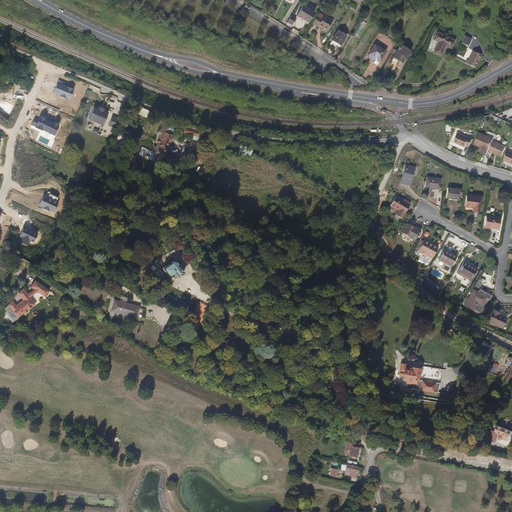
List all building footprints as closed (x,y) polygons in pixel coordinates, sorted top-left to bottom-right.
[(309,9),(297,3),(291,13),(303,20),(309,9)] [(314,10),(308,20),(313,23),(314,21),(323,27),(328,18),(314,10)] [(285,13),(281,19),(286,22),(289,15),(285,13)] [(363,21),(355,35),(359,37),(366,23),(363,21)] [(341,31),(333,26),(327,36),(336,41),(341,31)] [(438,42),(433,52),(441,56),(446,46),(451,49),(455,41),(436,32),(433,39),(438,42)] [(471,38),(464,35),(461,43),(468,46),(471,38)] [(375,44),(368,54),(380,61),(386,51),(375,44)] [(400,45),(389,64),(395,67),(399,61),(402,63),(405,58),(406,58),(410,51),(400,45)] [(473,51),(468,61),(476,65),(481,55),(473,51)] [(74,89),(58,83),(53,93),(69,100),(74,89)] [(15,106),(1,100),(0,102),(0,111),(10,116),(15,106)] [(107,112),(94,107),(88,119),(101,125),(107,112)] [(58,124),(39,116),(38,117),(35,116),(32,124),(36,125),(35,127),(54,134),(58,124)] [(107,126),(114,129),(118,119),(111,116),(107,126)] [(164,149),(171,131),(164,129),(161,135),(159,134),(157,141),(159,141),(157,147),(164,149)] [(465,146),(469,148),(473,138),(469,136),(469,137),(458,133),(454,142),(465,147),(465,146)] [(479,152),(486,155),(488,152),(493,141),(494,139),(480,133),(474,144),(481,147),(479,152)] [(493,141),(488,152),(491,153),(492,152),(501,156),(506,146),(493,141)] [(400,183),(409,186),(414,168),(405,165),(400,183)] [(425,188),(439,189),(440,179),(427,178),(425,188)] [(446,198),(459,200),(460,190),(447,188),(446,198)] [(59,201),(43,195),(38,205),(54,212),(59,201)] [(466,196),(465,207),(472,208),(471,212),(479,213),(481,198),(466,196)] [(395,215),(401,219),(409,204),(396,197),(390,206),(397,210),(395,215)] [(486,216),(484,228),(498,230),(499,218),(486,216)] [(420,231),(407,224),(402,234),(415,240),(420,231)] [(38,233),(22,226),(17,237),(20,238),(19,242),(27,246),(29,241),(33,243),(38,233)] [(431,259),(432,258),(438,247),(424,240),(418,251),(428,256),(427,257),(431,259)] [(439,260),(451,267),(457,256),(445,249),(439,260)] [(173,273),(176,277),(177,278),(183,274),(173,261),(161,269),(167,278),(169,276),(173,273)] [(477,269),(464,261),(457,273),(470,281),(477,269)] [(35,289),(37,291),(46,297),(50,291),(35,281),(31,287),(35,289)] [(481,285),(476,282),(464,305),(479,313),(482,307),(483,307),(489,295),(478,289),(481,285)] [(30,297),(28,294),(24,289),(18,293),(23,300),(16,306),(13,302),(9,305),(19,318),(24,313),(25,314),(29,311),(28,310),(33,306),(28,299),(30,297)] [(129,314),(121,302),(114,300),(112,310),(129,314)] [(138,306),(121,302),(129,314),(136,316),(138,306)] [(499,314),(492,310),(487,322),(502,328),(506,318),(499,315),(499,314)] [(496,346),(491,357),(500,361),(505,351),(496,346)] [(416,396),(417,389),(439,393),(443,369),(423,365),(422,370),(421,370),(421,369),(410,367),(410,369),(406,368),(406,364),(405,363),(402,363),(401,364),(400,364),(399,372),(400,372),(400,373),(399,377),(401,380),(406,381),(405,388),(401,387),(400,393),(416,396)] [(511,442),(511,431),(498,427),(496,432),(493,431),(490,440),(496,443),(497,438),(500,439),(511,443),(511,442)] [(355,447),(356,444),(353,443),(353,446),(349,445),(346,455),(355,457),(357,447),(355,447)] [(358,474),(360,468),(346,464),(345,471),(358,474)]
